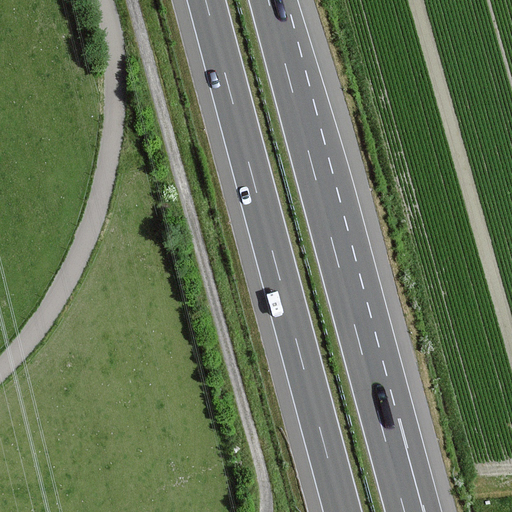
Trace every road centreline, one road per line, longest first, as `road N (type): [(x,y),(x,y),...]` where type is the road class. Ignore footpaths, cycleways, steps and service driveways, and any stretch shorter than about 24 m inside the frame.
road 1 (motorway): [(405,511),(267,0)]
road 2 (motorway): [(205,0),(342,511)]
road 3 (unclassified): [(263,511),(259,470),(132,0)]
road 4 (track): [(101,0),(115,106),(92,220),(72,270),(0,365)]
